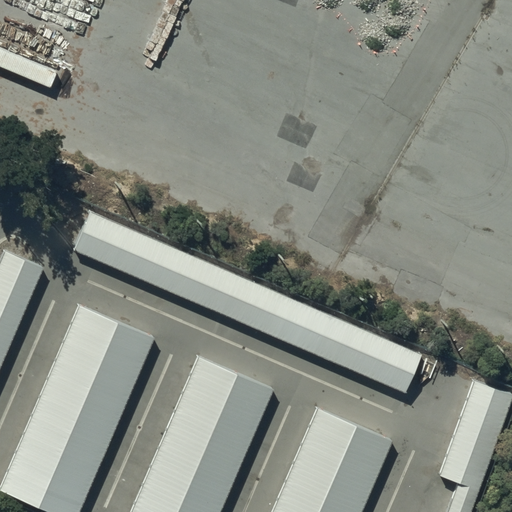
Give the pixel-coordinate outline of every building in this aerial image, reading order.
[(419,349),(90,207),(73,244),(402,386),(419,349)] [(0,356),(40,264),(4,248),(0,256),(0,356)] [(70,511),(150,331),(77,299),(0,473),(0,482),(67,511),(70,511)] [(212,511),(269,384),(197,352),(127,511),(212,511)] [(466,511),(511,392),(471,377),(436,473),(456,480),(443,511),(466,511)] [(353,511),(386,436),(318,407),(272,511),(353,511)]
